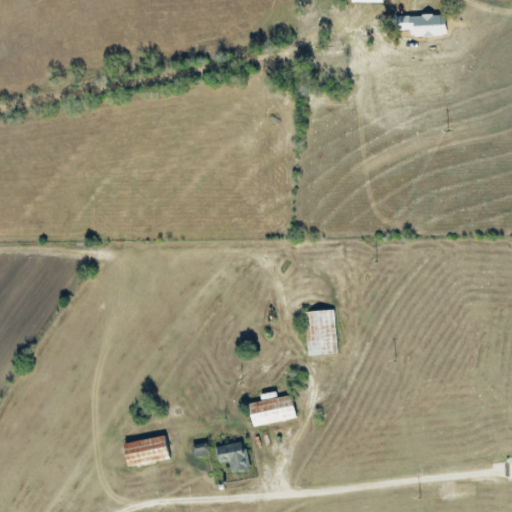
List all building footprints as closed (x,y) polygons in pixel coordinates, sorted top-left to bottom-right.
[(447,36),(447,14),(395,17),(396,30),(415,30),(415,37),(447,36)] [(337,353),(335,310),(306,311),(307,355),(337,353)] [(255,426),(297,418),(293,395),(250,403),(255,426)] [(125,443),(129,466),(170,459),(166,435),(125,443)] [(230,462),(231,471),(249,468),(244,441),(216,447),(220,464),(230,462)]
